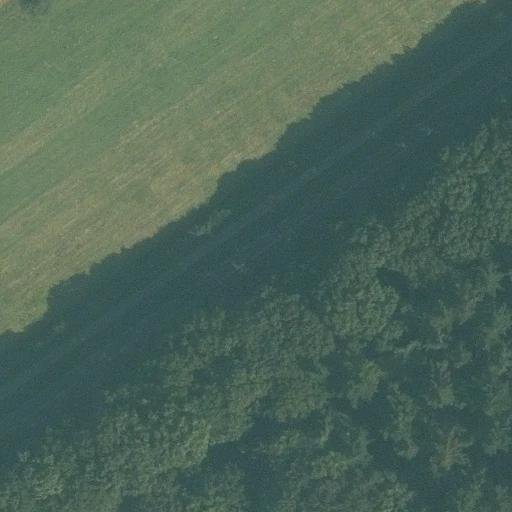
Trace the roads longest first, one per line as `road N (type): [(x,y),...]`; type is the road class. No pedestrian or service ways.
road 1 (secondary): [(0,436),(511,72)]
road 2 (unclassified): [(0,500),(511,136)]
road 3 (track): [(248,322),(296,461),(392,511)]
road 4 (track): [(115,418),(296,461)]
